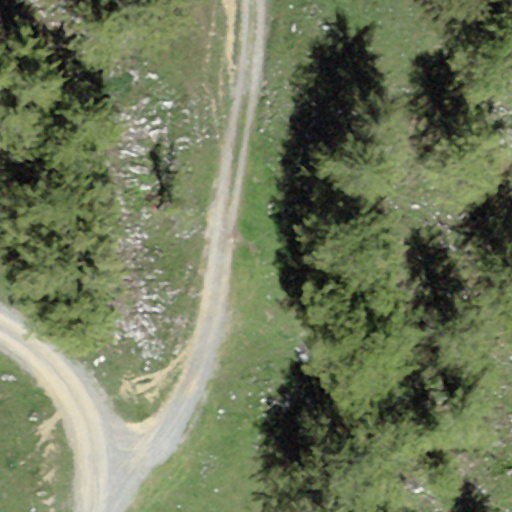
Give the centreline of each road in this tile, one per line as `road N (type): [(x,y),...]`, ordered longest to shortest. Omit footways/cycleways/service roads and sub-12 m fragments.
road 1 (track): [(110,461),(160,452),(199,388),(253,0)]
road 2 (track): [(103,511),(110,461),(98,419),(27,345),(0,329)]
